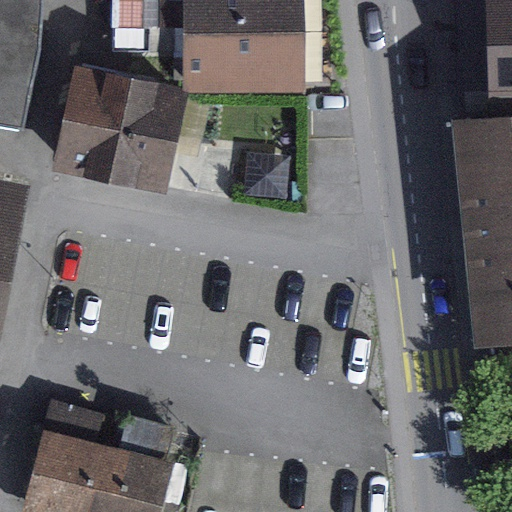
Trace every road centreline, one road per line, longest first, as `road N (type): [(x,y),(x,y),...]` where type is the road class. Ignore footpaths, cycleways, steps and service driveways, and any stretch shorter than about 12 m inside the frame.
road 1 (residential): [(421,247),(54,177)]
road 2 (residential): [(54,177),(0,503)]
road 3 (primary): [(421,247),(447,511)]
road 4 (primary): [(396,0),(421,247)]
road 5 (residential): [(76,0),(43,152),(54,177)]
